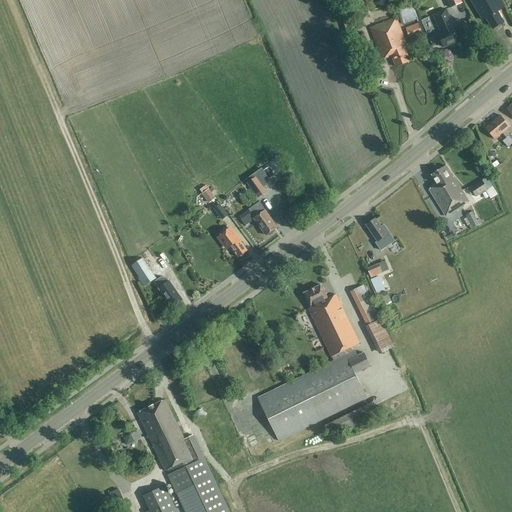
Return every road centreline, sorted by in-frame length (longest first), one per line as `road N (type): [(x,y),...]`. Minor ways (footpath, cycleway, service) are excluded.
road 1 (tertiary): [(0,465),(370,191),(511,74)]
road 2 (track): [(158,348),(10,0)]
